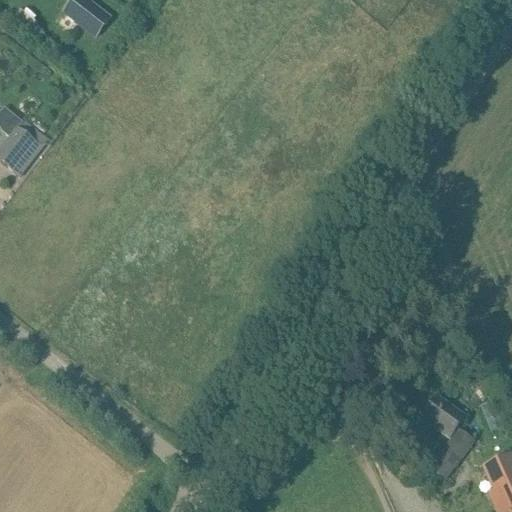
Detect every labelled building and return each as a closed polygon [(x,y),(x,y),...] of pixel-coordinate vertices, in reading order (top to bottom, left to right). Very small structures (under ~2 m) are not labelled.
[(89,0),(75,0),(64,15),(95,39),(112,18),(89,0)] [(29,34),(34,27),(36,24),(20,12),(13,21),(29,34)] [(0,153),(0,162),(21,178),(47,144),(17,121),(0,143),(0,146),(3,149),(0,153)] [(459,429),(466,419),(438,398),(422,420),(451,440),(459,429)] [(459,429),(451,440),(430,468),(446,480),(475,441),(459,429)] [(511,511),(511,463),(507,454),(482,466),(499,500),(493,503),(496,511),(511,511)]
